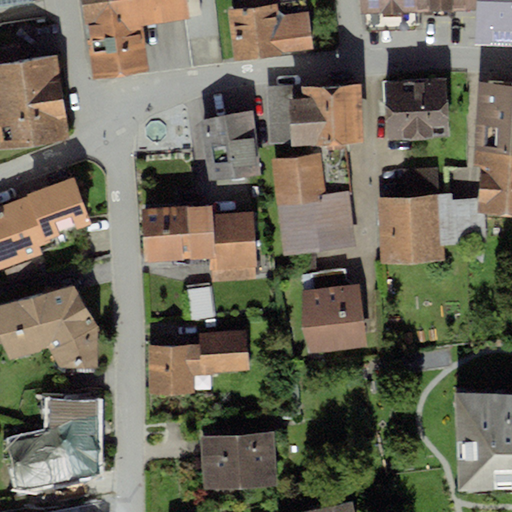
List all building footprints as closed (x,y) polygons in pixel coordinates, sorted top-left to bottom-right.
[(81,0),(94,79),(148,71),(141,26),(203,16),(200,0),(81,0)] [(241,0),(242,8),(229,9),(236,61),(316,51),(311,11),(294,13),(292,0),(241,0)] [(463,0),(363,0),(365,33),(418,31),(418,13),(464,11),(463,0)] [(511,0),(477,0),(476,43),(511,43),(511,0)] [(57,56),(0,63),(0,149),(69,139),(57,56)] [(446,78),(384,82),(387,140),(449,136),(446,78)] [(511,83),(478,82),(474,150),(511,151),(511,83)] [(360,83),(267,87),(268,146),(310,143),(345,142),(365,141),(360,83)] [(250,112),(199,120),(209,183),(260,175),(250,112)] [(311,155),(272,159),(277,201),(349,191),(345,142),(310,143),(311,155)] [(511,151),(474,150),(473,166),(481,166),(479,198),(478,213),(484,213),(511,214),(511,151)] [(438,195),(436,168),(403,170),(404,196),(438,195)] [(29,195),(46,245),(93,227),(75,178),(29,195)] [(349,191),(277,201),(284,258),(357,247),(349,191)] [(438,195),(377,198),(381,264),(444,260),(443,246),(455,245),(453,200),(452,194),(438,195)] [(46,245),(29,195),(0,205),(0,272),(40,258),(37,248),(46,245)] [(479,198),(453,200),(455,245),(486,243),(484,213),(478,213),(479,198)] [(212,204),(140,209),(144,262),(209,258),(215,257),(212,215),(212,204)] [(209,258),(210,269),(212,269),(255,266),(257,266),(253,212),(212,215),(215,257),(209,258)] [(255,266),(212,269),(213,281),(255,279),(255,266)] [(304,291),(301,291),(308,353),(367,346),(360,284),(349,286),(347,269),(302,274),(304,291)] [(210,283),(187,286),(191,321),(214,318),(210,283)] [(56,292),(0,307),(0,331),(10,361),(52,347),(63,370),(98,367),(100,328),(76,286),(56,292)] [(198,343),(148,345),(150,394),(192,392),(191,373),(249,370),(247,330),(198,332),(198,343)] [(511,392),(456,394),(458,491),(511,490),(511,392)] [(54,436),(9,448),(21,497),(100,483),(101,404),(54,405),(54,436)] [(274,432),(200,437),(203,490),(277,485),(274,432)] [(354,511),(352,501),(301,511),(354,511)]
